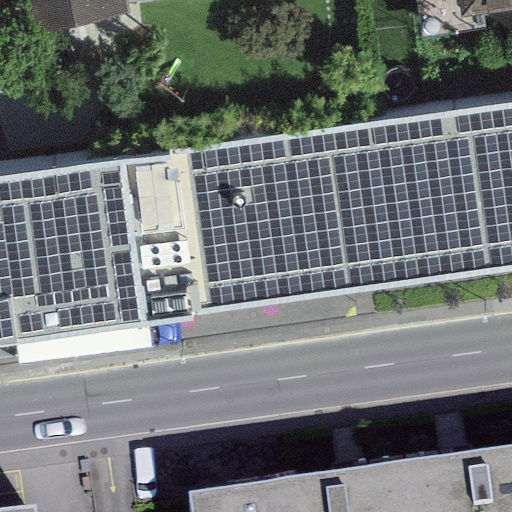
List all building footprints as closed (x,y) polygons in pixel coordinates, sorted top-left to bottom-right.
[(18,0),(22,19),(126,0),(125,0),(18,0)] [(0,319),(63,311),(52,232),(45,233),(37,175),(65,171),(58,120),(0,127),(0,319)] [(186,167),(203,287),(416,258),(399,138),(186,167)] [(511,511),(511,467),(404,482),(407,511),(511,511)] [(187,511),(407,511),(404,482),(188,511),(187,511)]
